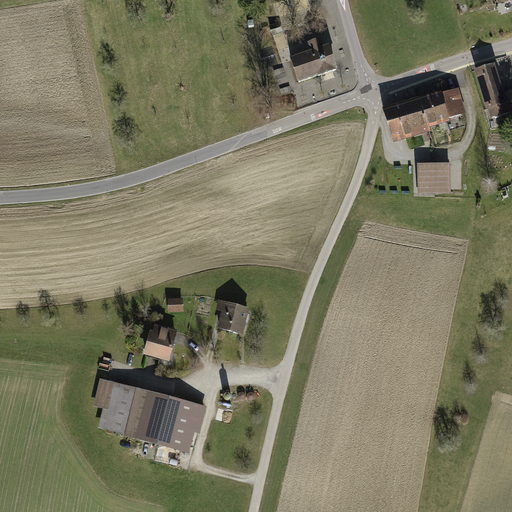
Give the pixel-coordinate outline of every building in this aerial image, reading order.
[(291,59),(299,82),(336,70),(328,46),(322,49),(319,41),(310,44),(312,52),(291,59)] [(511,116),(511,92),(503,95),(495,69),(473,76),(486,117),(487,117),(490,124),(511,116)] [(450,129),(469,123),(458,91),(439,97),(450,129)] [(431,136),(450,129),(439,97),(420,104),(431,136)] [(412,142),(431,136),(420,104),(401,110),(412,142)] [(393,149),(412,142),(401,110),(382,117),(393,149)] [(417,169),(417,195),(450,195),(450,169),(417,169)] [(186,303),(170,303),(171,316),(186,315),(186,303)] [(253,314),(223,305),(220,317),(225,318),(220,335),(245,342),(253,314)] [(155,337),(151,363),(176,367),(181,334),(158,331),(157,337),(155,337)] [(101,436),(193,458),(197,439),(203,440),(205,431),(207,431),(211,413),(103,387),(97,412),(106,415),(101,436)]
